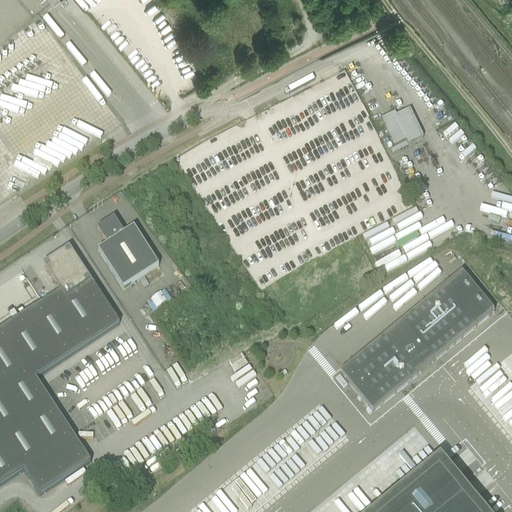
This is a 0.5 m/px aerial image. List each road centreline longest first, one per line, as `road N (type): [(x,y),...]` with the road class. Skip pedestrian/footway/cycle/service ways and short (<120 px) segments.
road 1 (unknown): [(511,323),(455,261),(436,261),(307,380),(366,436)]
road 2 (unclassified): [(0,237),(196,115)]
road 3 (track): [(511,157),(384,0)]
road 4 (unclassified): [(196,115),(244,106),(366,47)]
road 5 (unclassified): [(196,115),(228,85),(315,38),(301,0)]
road 6 (unknown): [(244,106),(259,169),(299,246)]
